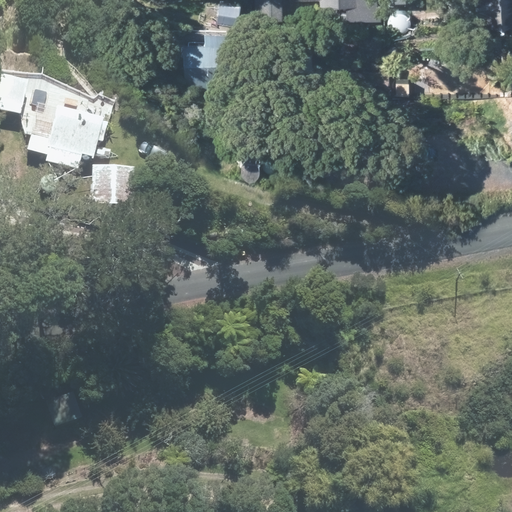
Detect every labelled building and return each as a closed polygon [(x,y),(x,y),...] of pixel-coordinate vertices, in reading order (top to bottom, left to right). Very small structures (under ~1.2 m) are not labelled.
[(278,0),(254,0),(255,20),(279,20),(278,0)] [(295,0),(295,1),(320,0),(324,0),(325,9),(345,9),(345,22),(385,21),(384,0),(295,0)] [(222,3),(219,21),(236,24),(239,6),(222,3)] [(206,45),(184,45),(184,87),(229,87),(229,32),(206,32),(206,45)] [(25,83),(0,77),(0,109),(18,113),(25,83)] [(103,117),(58,107),(46,160),(80,168),(82,157),(93,160),(103,117)] [(136,168),(92,166),(91,206),(134,207),(136,168)]
